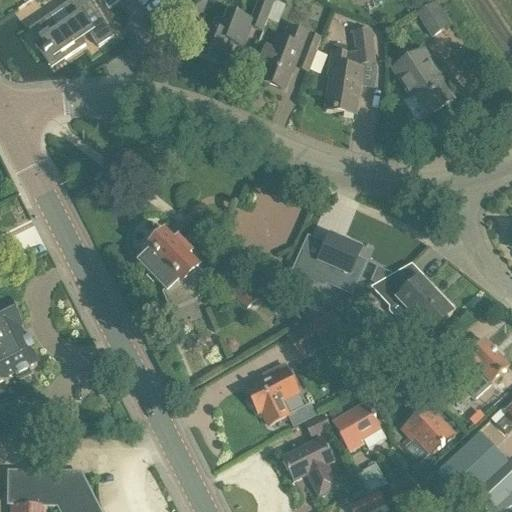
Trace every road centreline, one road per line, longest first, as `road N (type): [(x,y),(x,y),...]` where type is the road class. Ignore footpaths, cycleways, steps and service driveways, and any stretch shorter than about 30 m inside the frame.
road 1 (unclassified): [(0,108),(123,99),(237,126),(353,178),(423,185),(470,176)]
road 2 (tertiary): [(204,511),(0,111)]
road 3 (track): [(123,99),(141,63),(223,0)]
road 4 (residential): [(511,297),(489,275),(469,224),(470,176)]
road 5 (unknown): [(98,479),(73,464),(30,464),(21,473),(16,511)]
